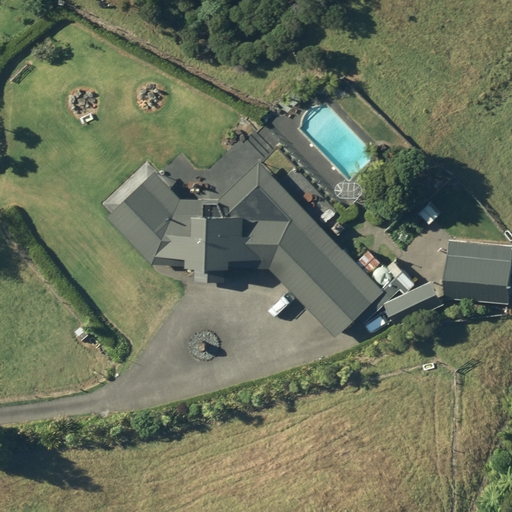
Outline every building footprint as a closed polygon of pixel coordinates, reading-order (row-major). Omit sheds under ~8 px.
[(338,333),(385,288),(261,158),(222,196),(184,196),(158,168),(108,216),(154,262),(273,264),(338,333)] [(366,181),(341,180),(340,198),(365,199),(366,181)] [(421,211),(432,221),(441,211),(431,201),(421,211)] [(511,297),(511,242),(451,237),(447,296),(511,301),(511,297)] [(359,259),(371,271),(383,260),(371,248),(359,259)]
